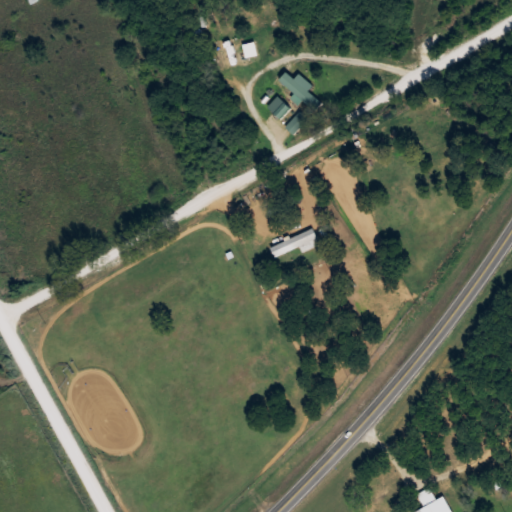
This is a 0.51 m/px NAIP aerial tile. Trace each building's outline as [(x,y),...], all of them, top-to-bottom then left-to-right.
[(222,49),(247,45),(249,56),(259,54),(257,42),(271,40),(269,30),(220,39),(222,49)] [(300,134),(314,118),(305,110),(291,125),(300,134)] [(275,209),(281,223),(298,215),(291,201),(275,209)] [(326,242),(318,226),(273,249),(278,258),(307,244),(310,250),(326,242)] [(457,511),(448,495),(440,499),(434,486),(421,493),(428,507),(417,511),(457,511)]
